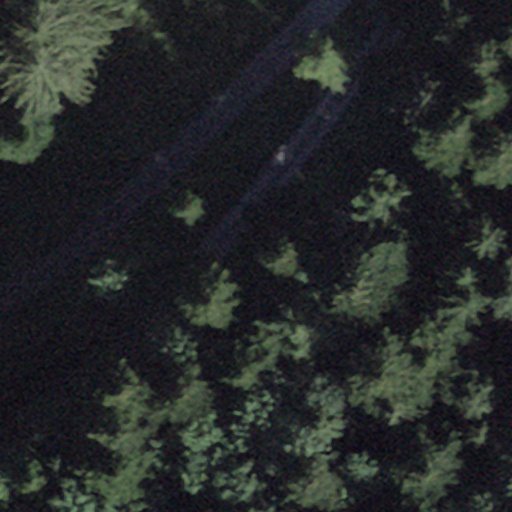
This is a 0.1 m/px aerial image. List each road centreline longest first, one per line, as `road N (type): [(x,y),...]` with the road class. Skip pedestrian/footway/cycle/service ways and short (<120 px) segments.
road 1 (track): [(395,0),(251,203),(0,448)]
road 2 (unclassified): [(333,0),(184,171),(0,279)]
